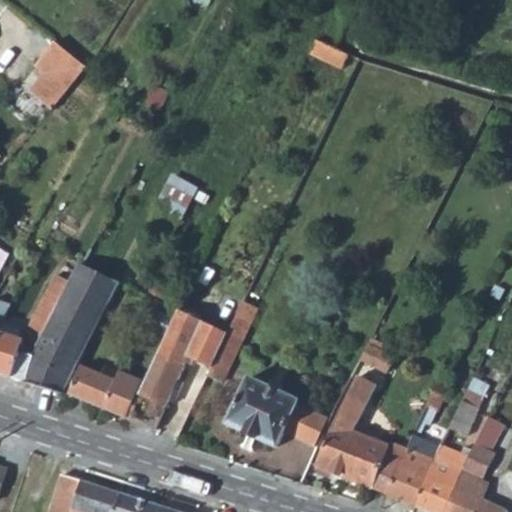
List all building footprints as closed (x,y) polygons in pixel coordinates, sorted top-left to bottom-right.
[(348,54),(317,41),(311,55),(343,69),(349,54),(348,54)] [(34,96),(51,113),(82,80),(88,72),(56,46),(38,69),(48,78),(34,96)] [(196,187),(170,173),(155,210),(181,223),(196,187)] [(99,275),(106,260),(91,251),(82,267),(80,267),(72,283),(32,360),(24,383),(65,397),(87,353),(96,336),(121,286),(99,275)] [(29,332),(3,324),(0,330),(0,375),(24,383),(32,360),(72,283),(58,277),(29,332)] [(0,330),(3,324),(14,306),(0,301),(0,330)] [(258,311),(245,305),(229,336),(243,343),(258,311)] [(194,359),(214,368),(214,367),(229,336),(179,313),(178,314),(129,421),(154,432),(189,362),(192,363),(194,359)] [(109,342),(96,336),(87,353),(101,360),(109,342)] [(243,343),(229,336),(214,367),(214,368),(210,377),(224,384),(243,343)] [(361,363),(385,376),(394,360),(368,347),(361,363)] [(106,379),(81,369),(70,397),(126,420),(142,383),(110,370),(106,379)] [(315,470),(385,498),(414,437),(403,432),(394,448),(389,447),(387,449),(351,435),(376,390),(365,384),(368,378),(362,374),(333,428),(315,470)] [(286,434),(318,450),(329,425),(297,410),(299,404),(249,381),(228,425),(279,448),(286,434)] [(474,382),(469,400),(484,404),(489,387),(474,382)] [(442,400),(434,396),(432,399),(414,437),(385,498),(414,508),(435,463),(440,451),(443,447),(433,443),(425,460),(416,456),(442,400)] [(479,411),(463,404),(445,443),(458,449),(462,441),(465,441),(472,425),(478,412),(479,411)] [(484,415),(478,412),(472,425),(478,428),(484,415)] [(502,427),(488,421),(469,463),(468,463),(462,475),(444,511),(501,511),(486,506),(490,503),(498,484),(487,479),(485,483),(481,481),(493,456),(489,453),(502,427)] [(468,463),(440,451),(435,463),(462,475),(468,463)] [(444,511),(462,475),(435,463),(414,508),(422,511),(444,511)] [(116,511),(122,495),(63,477),(51,511),(116,511)] [(157,511),(159,507),(122,495),(116,511),(157,511)]
